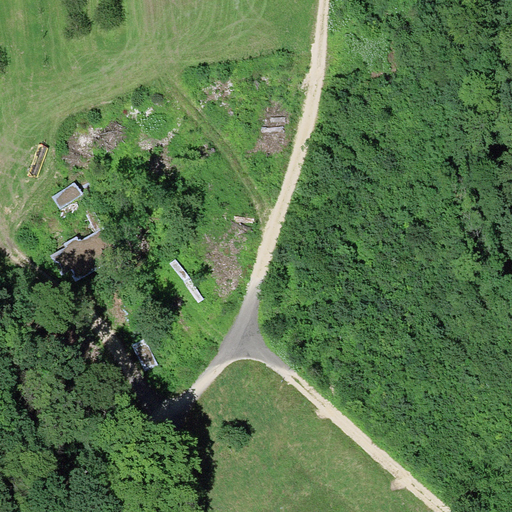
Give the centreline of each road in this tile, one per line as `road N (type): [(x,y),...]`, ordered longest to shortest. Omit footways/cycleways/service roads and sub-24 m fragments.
road 1 (track): [(179,426),(197,380),(242,316),(294,166),(324,0)]
road 2 (track): [(179,426),(85,344),(0,212)]
road 3 (track): [(442,511),(329,412),(242,316)]
